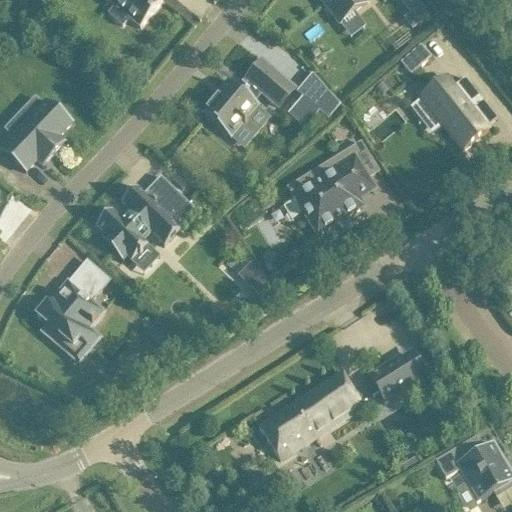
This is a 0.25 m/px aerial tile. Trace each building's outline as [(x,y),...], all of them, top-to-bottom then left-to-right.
[(103,0),(115,9),(109,17),(123,28),(129,21),(140,31),(163,4),(157,0),(103,0)] [(318,0),(340,27),(367,6),(366,4),(370,0),(318,0)] [(416,31),(434,16),(420,0),(401,0),(413,13),(406,19),(416,31)] [(420,48),(399,65),(409,77),(430,60),(420,48)] [(228,84),(200,117),(231,143),(243,128),(245,130),(248,126),(246,125),(259,110),(254,106),(263,96),(280,110),(294,93),(297,96),(298,95),(262,65),(261,64),(260,65),(246,82),(248,84),(240,93),(228,84)] [(442,74),(415,95),(458,149),(484,127),(477,118),(488,109),(460,75),(449,84),(442,74)] [(301,99),(319,114),(332,99),(316,81),(315,81),(316,82),(302,98),(301,99)] [(2,153),(26,175),(37,164),(43,169),(65,146),(59,141),(70,129),(69,128),(45,106),(29,124),(20,116),(4,133),(13,141),(2,153)] [(365,153),(361,146),(288,191),(290,195),(289,195),(290,198),(291,197),(317,239),(335,228),(333,225),(344,219),(346,221),(364,210),(359,202),(375,193),(354,159),(365,153)] [(175,173),(169,180),(182,192),(189,184),(175,173)] [(151,237),(164,250),(181,233),(177,229),(194,212),(161,180),(144,197),(137,190),(120,207),(127,214),(120,221),(112,213),(95,230),(104,238),(100,243),(123,265),(127,261),(131,265),(138,258),(140,260),(143,257),(141,255),(148,248),(144,244),(151,237)] [(42,334),(68,357),(103,316),(68,286),(55,302),(53,300),(37,320),(47,328),(42,334)] [(397,390),(402,398),(428,381),(410,353),(368,379),(381,400),(397,390)] [(259,431),(270,448),(281,465),(365,411),(354,393),(343,377),(259,431)] [(476,441),(492,432),(491,431),(432,466),(433,467),(435,466),(446,483),(460,474),(469,490),(467,491),(476,507),(480,505),(480,504),(498,493),(501,498),(511,491),(511,469),(508,472),(493,447),(483,453),(476,441)] [(296,488),(288,476),(270,488),(278,500),(296,488)]
